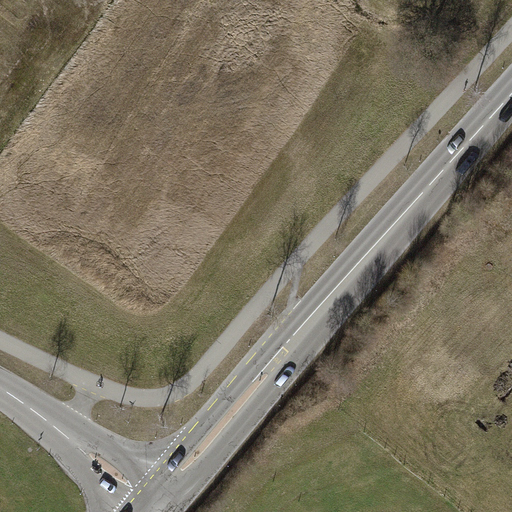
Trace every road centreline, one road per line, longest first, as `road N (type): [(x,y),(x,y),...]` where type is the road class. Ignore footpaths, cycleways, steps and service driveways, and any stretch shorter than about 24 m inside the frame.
road 1 (secondary): [(511,93),(155,510)]
road 2 (tertiary): [(155,510),(0,388)]
